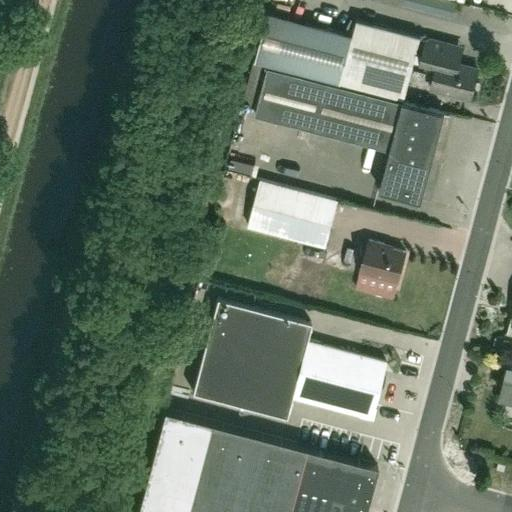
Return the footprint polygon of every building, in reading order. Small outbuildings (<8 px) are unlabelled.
[(357,17),(353,33),(269,11),(256,59),(404,99),(413,65),(436,71),(432,87),(470,97),(478,68),(459,62),(463,46),(420,35),(421,33),(357,17)] [(256,60),(268,63),(255,112),(390,147),(380,188),(421,199),(445,110),(404,99),(256,59),(256,60)] [(338,198),(260,177),(248,224),(326,245),(338,198)] [(385,242),(369,238),(360,270),(398,280),(406,250),(384,245),(385,242)] [(300,254),(291,289),(304,292),(312,257),(300,254)] [(385,357),(307,337),(311,319),(218,294),(193,388),(286,413),(291,395),(369,416),(385,357)] [(511,364),(509,364),(501,394),(511,396),(511,364)] [(364,511),(377,464),(163,408),(135,511),(364,511)]
